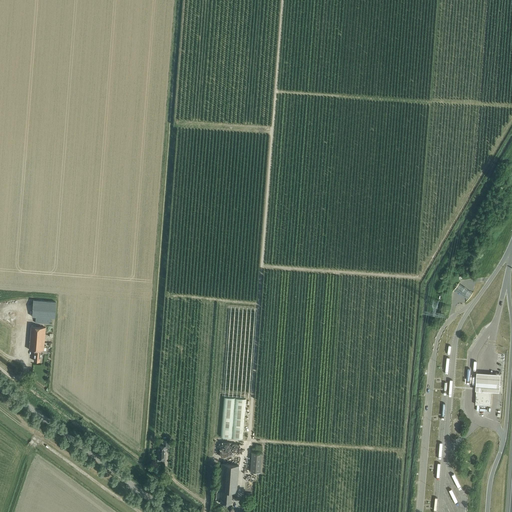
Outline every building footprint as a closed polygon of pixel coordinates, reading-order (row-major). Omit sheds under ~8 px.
[(459,283),(454,290),(460,293),(462,295),(468,300),(473,293),(467,289),(464,287),(459,283)] [(33,300),(32,316),(36,316),(36,322),(51,323),(51,318),(55,318),(56,302),(33,300)] [(34,361),(40,361),(41,350),(44,350),(44,349),(46,327),(31,326),(30,349),(35,350),(34,361)] [(476,390),(491,391),(496,392),(499,392),(500,374),(495,374),(488,373),(481,373),(477,372),(476,389),(475,390),(476,390)] [(476,390),(475,404),(477,404),(477,411),(479,411),(480,405),(488,405),(490,405),(491,391),(476,390)] [(243,438),(246,398),(224,396),(221,436),(243,438)] [(165,459),(166,448),(169,448),(170,442),(166,442),(166,446),(158,446),(158,450),(157,450),(157,454),(158,454),(157,458),(165,459)] [(250,472),(260,472),(262,452),(262,446),(257,445),(256,452),(252,452),(250,472)] [(220,503),(231,504),(232,492),(236,492),(239,465),(221,463),(219,490),(222,491),(220,503)]
